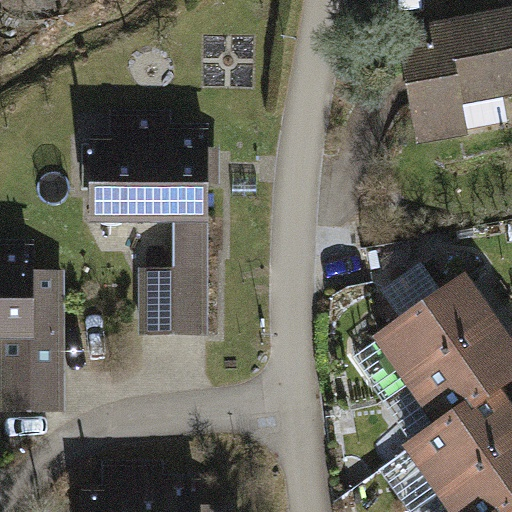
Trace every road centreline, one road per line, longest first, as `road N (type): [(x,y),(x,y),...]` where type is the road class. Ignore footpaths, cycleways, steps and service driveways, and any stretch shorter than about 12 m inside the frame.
road 1 (residential): [(330,0),(299,185),(293,415)]
road 2 (residential): [(293,415),(160,421),(58,460),(12,511)]
